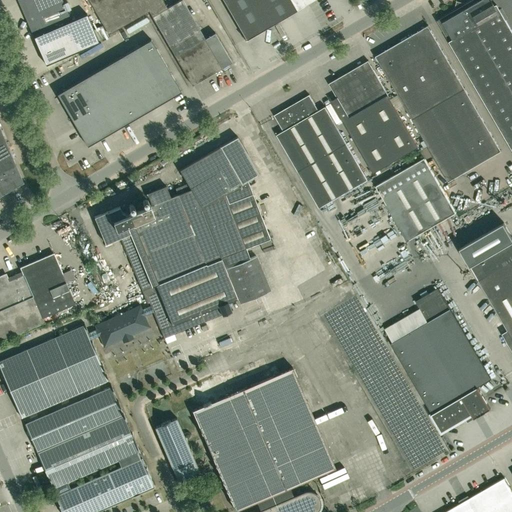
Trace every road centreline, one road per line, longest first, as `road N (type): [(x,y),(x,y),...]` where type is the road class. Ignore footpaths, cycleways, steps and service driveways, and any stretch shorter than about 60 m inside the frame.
road 1 (unclassified): [(65,196),(401,0)]
road 2 (unknown): [(201,117),(148,26),(21,94)]
road 3 (unclassified): [(65,196),(0,44)]
road 4 (unclassified): [(376,511),(511,433)]
